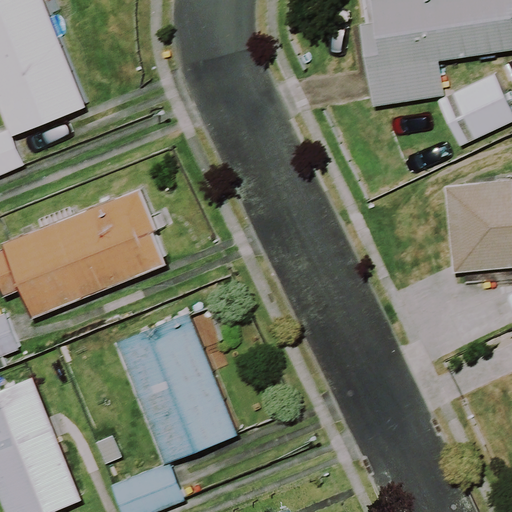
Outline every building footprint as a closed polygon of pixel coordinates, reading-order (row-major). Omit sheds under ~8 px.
[(92,105),(52,0),(5,0),(0,2),(0,84),(18,133),(92,105)] [(511,0),(377,0),(381,18),(368,20),(382,104),(445,94),(440,61),(511,49),(511,0)] [(511,124),(511,94),(501,71),(443,98),(466,146),(511,124)] [(0,175),(27,165),(14,131),(0,136),(0,175)] [(511,266),(511,183),(455,190),(463,271),(511,266)] [(176,259),(149,192),(0,251),(0,266),(11,293),(28,286),(39,314),(176,259)] [(1,321),(0,319),(0,356),(30,345),(18,314),(1,321)] [(245,432),(201,316),(127,343),(171,460),(245,432)] [(52,511),(90,497),(42,376),(0,392),(0,472),(15,511),(52,511)] [(151,511),(192,497),(180,462),(121,483),(131,511),(151,511)]
